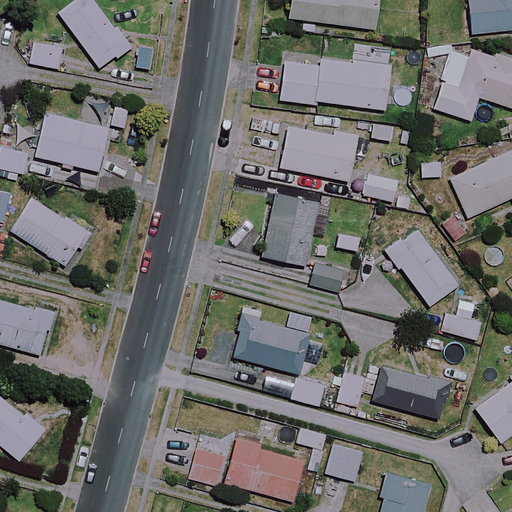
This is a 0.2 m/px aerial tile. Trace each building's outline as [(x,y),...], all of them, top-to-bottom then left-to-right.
[(128,47),(91,0),(75,0),(57,15),(99,69),(128,47)] [(287,0),(285,19),(373,30),(377,0),(287,0)] [(511,0),(464,0),(468,35),(511,30),(511,0)] [(61,48),(32,43),(27,64),(56,70),(61,48)] [(511,59),(491,53),(490,57),(469,50),(466,58),(456,54),(446,85),(439,83),(430,111),(471,125),(480,99),(511,109),(511,59)] [(284,64),(281,101),(280,104),(316,107),(316,104),(384,110),(388,65),(303,58),(302,66),(284,64)] [(107,130),(42,114),(32,157),(96,172),(107,130)] [(119,122),(118,137),(137,140),(139,124),(119,122)] [(330,136),(288,128),(280,168),(347,182),(356,137),(331,132),(330,136)] [(10,143),(0,140),(0,169),(21,175),(26,154),(8,150),(10,143)] [(511,150),(447,180),(465,219),(510,199),(511,203),(511,150)] [(438,179),(438,163),(419,163),(419,178),(438,179)] [(395,181),(365,175),(360,196),(391,203),(395,181)] [(302,266),(309,234),(320,237),(326,210),(321,209),(323,199),(273,188),(271,199),(258,257),(302,266)] [(8,194),(0,191),(0,223),(2,224),(8,194)] [(86,231),(30,199),(8,238),(33,253),(64,270),(86,231)] [(403,242),(401,240),(386,250),(428,307),(456,286),(416,232),(403,242)] [(357,238),(334,235),(332,248),(355,252),(357,238)] [(341,272),(311,264),(305,286),(335,294),(341,272)] [(0,344),(38,355),(45,331),(49,332),(53,315),(0,301),(0,344)] [(479,323),(444,313),(439,331),(474,341),(479,323)] [(307,336),(241,318),(231,356),(297,374),(307,336)] [(438,419),(442,404),(445,404),(450,384),(438,381),(380,366),(371,402),(438,419)] [(362,379),(341,373),(334,401),(355,407),(362,379)] [(511,433),(511,375),(507,379),(509,383),(473,409),(498,444),(511,433)] [(321,385),(293,378),(288,399),(316,406),(321,385)] [(44,429),(0,395),(0,445),(20,461),(44,429)] [(276,424),(260,421),(257,438),(272,441),(276,424)] [(324,434),(278,426),(275,443),(321,451),(324,434)] [(227,458),(221,483),(290,501),(301,461),(255,449),(256,443),(233,437),(227,458)] [(360,452),(331,444),(323,473),(353,481),(360,452)] [(217,487),(225,457),(192,449),(184,479),(193,481),(217,487)] [(420,511),(427,486),(386,476),(376,511),(420,511)]
